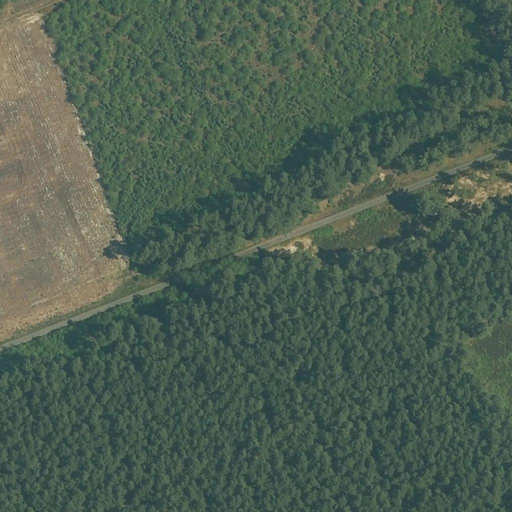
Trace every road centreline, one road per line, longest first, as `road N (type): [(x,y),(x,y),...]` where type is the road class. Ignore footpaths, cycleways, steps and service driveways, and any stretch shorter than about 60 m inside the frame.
road 1 (unclassified): [(511,146),(0,350)]
road 2 (track): [(274,238),(325,252),(388,243),(480,194),(511,190)]
